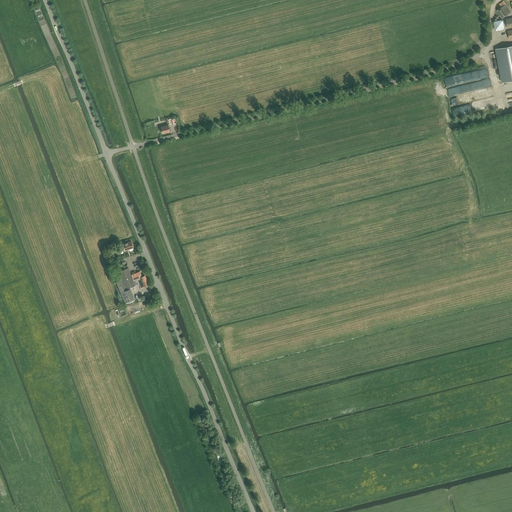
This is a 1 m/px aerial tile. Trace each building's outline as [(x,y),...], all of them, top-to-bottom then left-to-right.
[(511,12),(505,4),(503,1),(499,4),(502,7),(497,10),(503,19),(511,12)] [(503,20),(494,21),(496,30),(504,29),(503,20)] [(511,46),(496,49),(502,82),(511,80),(511,46)] [(462,82),(489,76),(488,69),(461,75),(462,82)] [(170,131),(169,125),(168,125),(161,127),(162,133),(170,131)] [(125,251),(133,248),(131,241),(123,244),(125,251)] [(122,277),(116,280),(125,303),(135,300),(130,288),(135,286),(131,275),(128,268),(119,271),(122,277)] [(140,271),(131,275),(134,280),(137,279),(139,285),(141,288),(149,285),(145,275),(142,277),(140,271)] [(205,413),(197,416),(202,429),(205,428),(202,420),(207,419),(205,413)]
